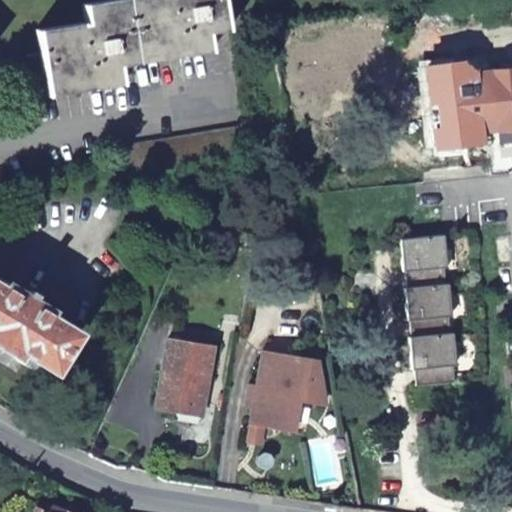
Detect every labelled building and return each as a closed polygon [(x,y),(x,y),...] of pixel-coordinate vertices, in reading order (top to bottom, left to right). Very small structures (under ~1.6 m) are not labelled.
[(83,0),(87,17),(38,25),(49,94),(123,82),(120,64),(213,48),(211,29),(231,25),(226,0),(83,0)] [(511,64),(471,69),(472,74),(476,120),(477,125),(498,123),(500,137),(511,135),(511,64)] [(476,120),(472,74),(456,76),(461,121),(476,120)] [(123,148),(129,175),(253,151),(247,124),(123,148)] [(444,269),(441,236),(397,240),(399,273),(402,273),(404,289),(401,290),(404,322),(407,322),(408,338),(405,338),(408,370),(411,370),(412,387),(451,384),(450,367),(452,367),(449,334),(447,334),(446,318),(448,318),(445,285),(442,285),(442,269),(444,269)] [(0,284),(0,345),(16,355),(20,350),(53,370),(76,331),(30,303),(33,298),(25,292),(22,298),(0,284)] [(168,339),(156,408),(180,411),(179,415),(182,419),(197,422),(201,419),(201,415),(213,347),(168,339)] [(318,363),(263,353),(251,424),(287,430),(293,398),(326,404),(318,363)]
